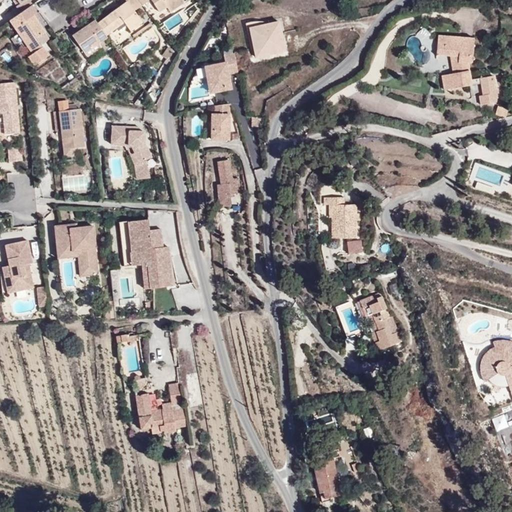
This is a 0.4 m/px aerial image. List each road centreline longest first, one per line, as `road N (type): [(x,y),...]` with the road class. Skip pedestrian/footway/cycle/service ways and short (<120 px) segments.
road 1 (tertiary): [(219,0),(170,92),(165,118),(235,397),(287,490)]
road 2 (unclassified): [(274,152),(346,127),(425,139),(449,154),(453,175),(391,205),(393,229),(511,254)]
road 3 (tertiary): [(287,490),(292,450),(270,282),(274,152)]
road 4 (tertiary): [(274,152),(286,108),(353,63),(402,0)]
